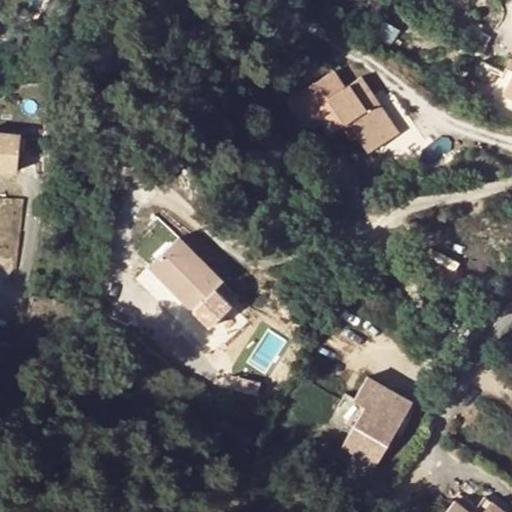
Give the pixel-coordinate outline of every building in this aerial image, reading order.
[(478,32),(474,38),(486,46),(491,40),(478,32)] [(370,153),(400,132),(380,101),(363,76),(347,87),(335,70),(287,103),(305,131),(311,127),(313,131),(322,125),(329,136),(342,127),(353,142),(359,137),(370,153)] [(473,80),(465,97),(486,108),(495,91),(473,80)] [(388,95),(380,101),(400,132),(408,126),(388,95)] [(22,134),(0,131),(0,168),(18,171),(22,134)] [(381,154),(368,164),(378,177),(390,169),(381,154)] [(179,238),(149,266),(194,311),(223,282),(179,238)] [(413,402),(369,377),(356,399),(367,406),(344,446),(377,465),(413,402)] [(473,511),(470,511),(455,501),(446,511),(504,511),(485,497),(473,511)]
